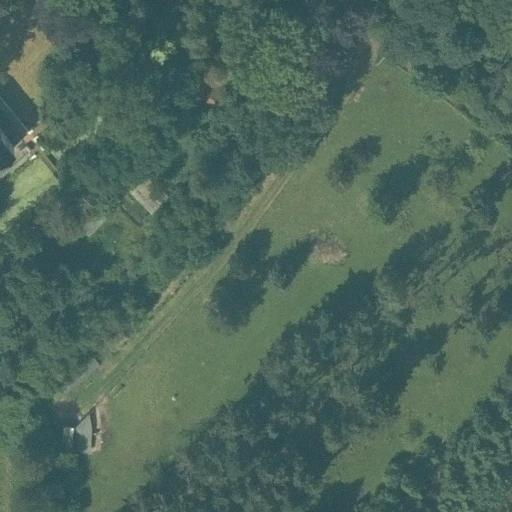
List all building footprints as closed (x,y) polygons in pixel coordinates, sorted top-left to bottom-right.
[(198,70),(185,88),(210,107),(212,104),(224,89),(198,70)] [(224,89),(212,104),(221,111),(233,95),(224,89)] [(18,148),(0,126),(0,174),(31,147),(25,141),(18,148)] [(129,161),(118,173),(158,212),(170,200),(129,161)] [(92,197),(73,216),(87,229),(106,210),(92,197)] [(54,370),(64,385),(98,363),(88,347),(54,370)]
